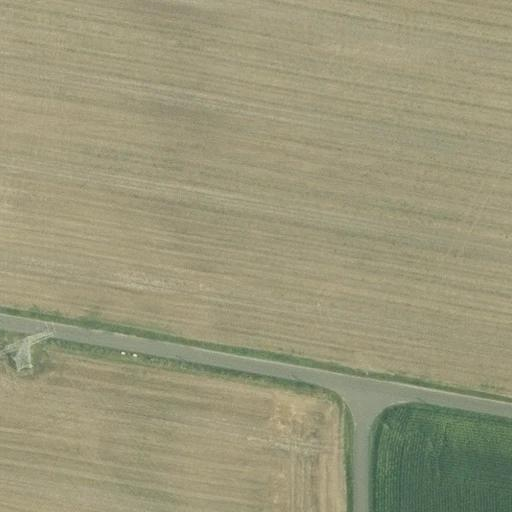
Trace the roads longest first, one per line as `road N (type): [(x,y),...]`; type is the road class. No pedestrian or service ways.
road 1 (unclassified): [(0,323),(362,387)]
road 2 (unclassified): [(362,387),(511,413)]
road 3 (unclassified): [(364,511),(362,387)]
